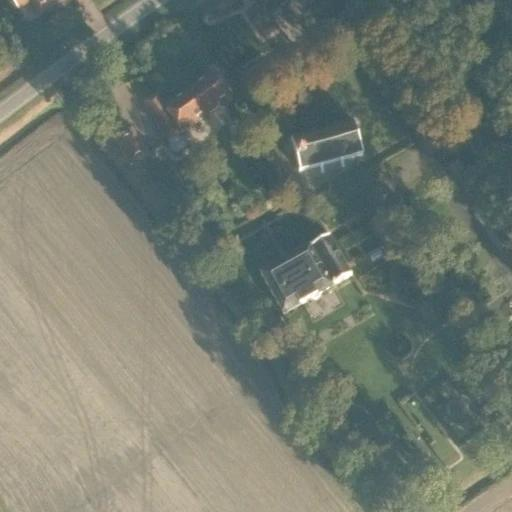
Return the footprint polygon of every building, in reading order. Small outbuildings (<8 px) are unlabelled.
[(27,0),(40,16),(61,0),(10,0),(16,8),(26,0),(27,0)] [(250,0),(267,20),(292,0),(250,0)] [(275,72),(295,59),(292,53),(288,48),(268,61),(275,72)] [(179,138),(230,99),(212,71),(165,106),(157,93),(143,103),(169,145),(170,144),(170,145),(170,150),(173,155),(179,156),(187,149),(188,144),(184,139),(179,138)] [(362,156),(353,123),(290,141),(299,173),(362,156)] [(114,140),(131,168),(149,156),(131,128),(114,140)] [(467,200),(485,189),(464,157),(446,168),(467,200)] [(352,278),(329,237),(260,275),(283,317),(352,278)]
